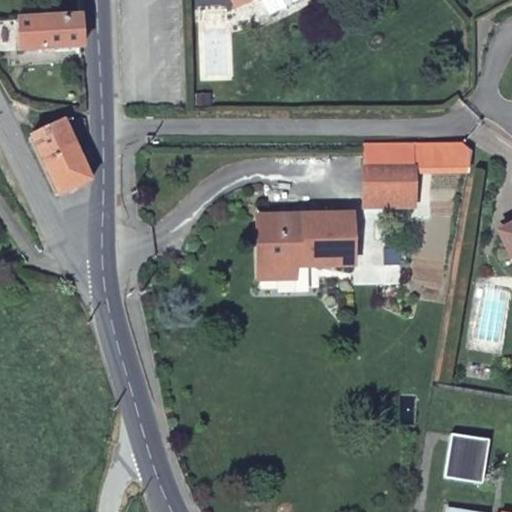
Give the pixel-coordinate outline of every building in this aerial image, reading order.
[(228,0),(235,14),(257,2),(269,23),(303,5),(300,0),(228,0)] [(303,5),(269,23),(271,28),(306,10),(303,5)] [(79,15),(0,21),(0,52),(81,47),(79,15)] [(197,93),(197,102),(211,102),(211,92),(197,93)] [(31,113),(19,117),(24,127),(34,119),(31,113)] [(28,135),(58,193),(93,180),(65,119),(28,135)] [(415,149),(365,149),(364,164),(415,164),(415,149)] [(415,164),(364,164),(365,193),(397,194),(397,203),(416,202),(415,164)] [(397,194),(365,193),(365,203),(397,203),(397,194)] [(305,266),(351,265),(351,211),(258,211),(258,254),(258,276),(294,276),(294,265),(294,254),(294,247),(303,247),(304,253),(305,266)] [(511,222),(500,229),(511,252),(511,222)] [(294,254),(294,265),(305,266),(304,253),(303,247),(294,247),(294,254)] [(457,430),(448,478),(483,484),(491,436),(457,430)]
